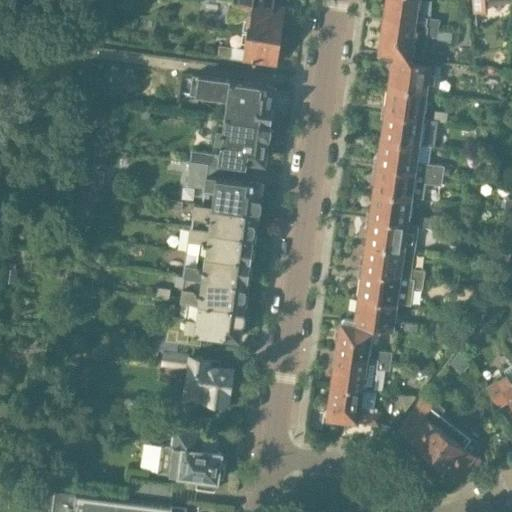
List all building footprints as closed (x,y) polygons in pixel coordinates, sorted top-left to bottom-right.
[(109,0),(109,6),(127,9),(128,0),(109,0)] [(412,26),(415,0),(386,0),(383,22),(412,26)] [(472,0),(474,12),(486,11),(485,4),(511,2),(511,0),(472,0)] [(248,14),(246,32),(280,37),(285,7),(270,5),(270,6),(234,2),(231,1),(228,22),(231,23),(234,23),(237,23),(239,22),(242,21),(244,19),(246,17),(248,14)] [(424,25),(424,28),(437,30),(438,21),(426,19),(424,25)] [(383,22),(379,52),(393,54),(407,56),(423,59),(426,37),(423,36),(424,28),(424,25),(412,23),(412,26),(383,22)] [(437,30),(424,28),(423,36),(426,37),(435,39),(437,30)] [(438,38),(445,39),(447,30),(439,29),(438,38)] [(246,32),(244,46),(242,57),(277,62),(280,37),(246,32)] [(233,45),(221,43),(219,54),(232,55),(233,45)] [(407,56),(393,54),(392,58),(389,85),(427,90),(437,92),(441,65),(430,63),(407,60),(407,56)] [(94,94),(126,99),(130,70),(98,65),(94,94)] [(229,99),(226,114),(268,121),(269,119),(273,117),(274,108),(271,105),(273,85),(194,73),(191,92),(229,99)] [(423,117),(427,90),(389,85),(385,111),(423,117)] [(445,112),(433,110),(432,118),(437,119),(444,120),(445,112)] [(385,111),(381,138),(419,144),(434,146),(437,119),(432,118),(423,117),(385,111)] [(268,124),(268,121),(226,114),(224,128),(218,127),(216,142),(222,143),(220,154),(191,150),(190,159),(225,164),(226,160),(254,164),(255,159),(263,160),(266,137),(270,135),(271,127),(268,124)] [(416,161),(419,144),(381,138),(377,165),(443,175),(444,165),(416,161)] [(224,176),(225,164),(190,159),(188,172),(205,174),(201,202),(256,210),(256,209),(260,207),(261,199),(258,196),(260,181),(224,176)] [(377,165),(373,192),(411,197),(423,199),(425,182),(441,185),(443,175),(377,165)] [(102,188),(104,172),(94,171),(92,186),(102,188)] [(407,224),(411,197),(373,192),(369,219),(407,224)] [(181,209),(182,201),(170,199),(168,207),(181,209)] [(189,225),(216,229),(252,234),(256,210),(201,202),(193,201),(191,214),(189,225)] [(417,225),(429,227),(430,218),(418,216),(417,225)] [(418,226),(407,224),(369,219),(366,245),(414,253),(418,226)] [(251,243),(252,234),(216,229),(189,225),(186,250),(249,259),(249,256),(254,254),(255,247),(251,243)] [(414,253),(366,245),(362,272),(409,279),(410,270),(412,270),(414,253)] [(209,277),(209,278),(245,283),(247,274),(251,272),(252,264),(248,261),(249,259),(186,250),(184,262),(183,273),(209,277)] [(93,251),(92,260),(101,261),(102,252),(93,251)] [(5,267),(3,280),(16,282),(18,269),(5,267)] [(409,279),(421,280),(423,271),(412,270),(410,270),(409,279)] [(409,279),(362,272),(358,299),(396,305),(410,307),(413,288),(408,288),(409,279)] [(186,299),(242,307),(245,283),(209,278),(209,277),(183,273),(179,298),(186,299)] [(98,285),(99,278),(89,277),(88,284),(98,285)] [(421,280),(409,279),(408,288),(413,288),(420,289),(421,280)] [(242,308),(242,307),(186,299),(182,327),(182,328),(201,331),(238,336),(240,322),(244,321),(245,311),(242,308)] [(354,326),(369,328),(392,332),(396,305),(358,299),(355,322),(354,326)] [(484,305),(474,303),(472,313),(478,313),(484,305)] [(365,359),(369,328),(354,326),(355,322),(341,320),(336,355),(365,359)] [(403,324),(401,333),(414,334),(415,325),(403,324)] [(183,397),(208,400),(210,403),(220,405),(223,402),(228,403),(231,386),(235,383),(236,376),(233,372),(233,366),(220,364),(221,358),(163,350),(162,360),(188,364),(183,397)] [(469,364),(459,350),(449,362),(462,372),(469,364)] [(378,360),(391,362),(393,353),(380,351),(378,360)] [(365,359),(336,355),(331,385),(361,390),(370,391),(374,391),(377,369),(378,361),(365,359)] [(391,362),(378,360),(378,361),(377,369),(390,371),(391,362)] [(511,364),(502,370),(505,373),(485,387),(484,387),(498,405),(508,398),(511,403),(511,364)] [(370,391),(361,390),(331,385),(327,414),(329,416),(378,423),(379,411),(367,410),(370,391)] [(398,393),(405,410),(416,396),(398,393)] [(398,430),(432,455),(456,423),(441,412),(445,408),(435,400),(434,402),(425,395),(398,430)] [(479,441),(456,423),(432,455),(465,481),(482,459),(474,454),(479,448),(479,441)] [(221,450),(217,450),(219,441),(215,436),(203,434),(203,428),(175,424),(172,444),(167,443),(163,470),(179,472),(179,474),(197,476),(196,486),(215,489),(216,479),(222,475),(223,476),(225,464),(224,464),(220,460),(221,450)] [(138,478),(136,492),(171,496),(173,482),(138,478)] [(179,511),(181,506),(184,507),(184,506),(53,489),(54,481),(44,480),(41,507),(49,508),(47,511),(179,511)]
